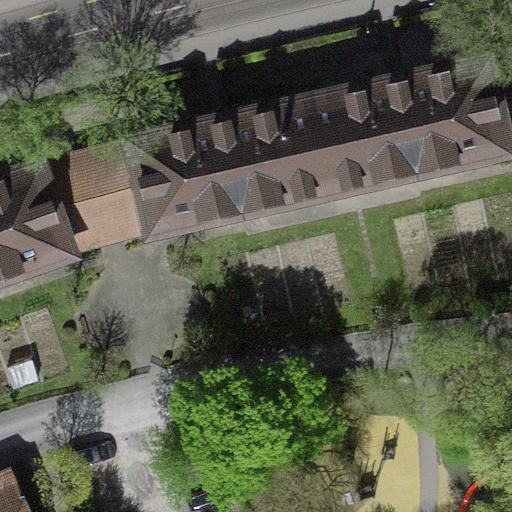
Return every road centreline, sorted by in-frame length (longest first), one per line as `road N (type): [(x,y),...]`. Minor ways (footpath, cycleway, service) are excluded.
road 1 (residential): [(511,332),(296,362),(0,437)]
road 2 (tertiary): [(206,0),(0,57)]
